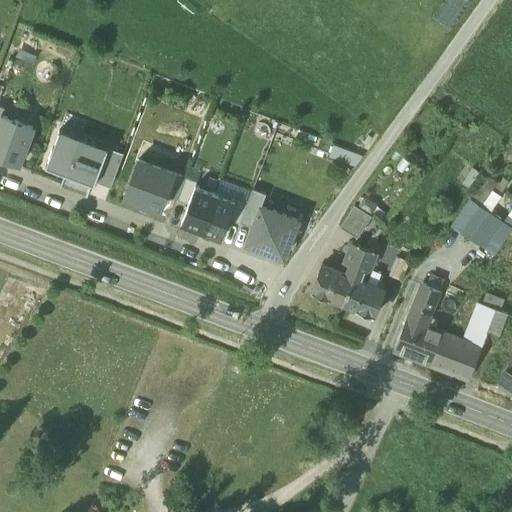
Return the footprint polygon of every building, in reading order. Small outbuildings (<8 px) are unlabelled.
[(0,155),(18,163),(33,126),(2,114),(0,119),(0,155)] [(109,146),(60,128),(46,164),(65,171),(60,183),(87,194),(92,181),(94,182),(96,179),(103,159),(109,146)] [(329,155),(356,165),(364,155),(333,143),(329,155)] [(123,152),(109,146),(103,159),(119,165),(123,152)] [(125,194),(161,207),(166,194),(175,171),(139,158),(125,194)] [(96,179),(111,185),(119,165),(103,159),(96,179)] [(186,176),(175,171),(166,194),(177,198),(186,176)] [(471,198),(480,205),(492,188),(498,181),(489,174),(471,198)] [(177,198),(188,202),(195,184),(197,180),(186,176),(177,198)] [(221,177),(216,192),(235,199),(237,195),(248,199),(252,188),(221,177)] [(216,192),(195,184),(188,202),(181,222),(201,230),(216,192)] [(240,221),(253,226),(261,204),(266,192),(253,187),(252,188),(248,199),(240,221)] [(487,209),(490,211),(502,195),(492,188),(480,205),(487,209)] [(235,199),(216,192),(201,230),(221,237),(228,218),(235,199)] [(364,194),(358,204),(372,212),(378,203),(364,194)] [(235,199),(228,218),(239,222),(240,221),(248,199),(237,195),(235,199)] [(453,225),(468,236),(487,209),(480,205),(471,198),(453,225)] [(284,255),(297,219),(261,204),(253,226),(248,241),(284,255)] [(341,226),(357,236),(372,215),(354,204),(341,226)] [(468,236),(482,246),(501,219),(490,211),(487,209),(468,236)] [(482,246),(497,256),(511,233),(511,225),(501,219),(482,246)] [(373,235),(365,246),(373,249),(377,236),(373,234),(373,235)] [(347,272),(354,275),(365,246),(359,243),(360,242),(358,241),(357,243),(353,241),(346,258),(348,262),(350,263),(347,272)] [(378,251),(373,249),(365,246),(354,275),(361,278),(364,269),(367,270),(371,268),(378,251)] [(392,275),(402,279),(409,260),(399,257),(392,275)] [(312,291),(343,303),(354,275),(347,272),(341,270),(323,263),(312,291)] [(361,278),(354,275),(343,303),(374,315),(385,287),(366,280),(361,278)] [(408,317),(419,321),(435,285),(423,280),(408,317)] [(435,285),(419,321),(427,324),(443,289),(435,285)] [(495,307),(500,309),(505,298),(486,291),(482,302),(495,307)] [(462,338),(469,341),(480,312),(491,317),(495,307),(482,302),(476,300),(462,338)] [(486,330),(499,335),(509,312),(500,309),(495,307),(491,317),(486,330)] [(469,341),(481,345),(486,330),(491,317),(480,312),(469,341)] [(395,348),(432,363),(444,331),(427,324),(419,321),(408,317),(395,348)] [(462,338),(444,331),(432,363),(468,377),(481,345),(469,341),(462,338)] [(511,373),(505,369),(494,386),(511,393),(511,373)]
